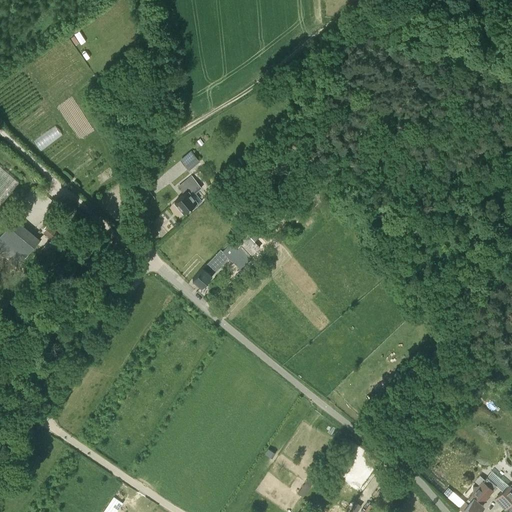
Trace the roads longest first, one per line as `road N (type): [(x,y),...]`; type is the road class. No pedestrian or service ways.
road 1 (residential): [(445,511),(403,465),(148,262),(43,422),(180,511)]
road 2 (track): [(138,162),(148,262),(0,131)]
road 3 (track): [(358,0),(138,162)]
